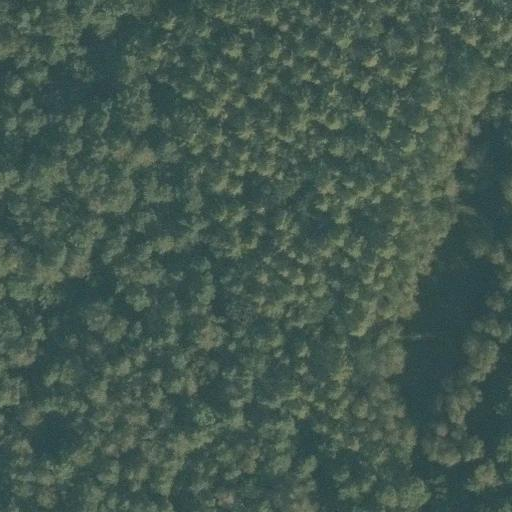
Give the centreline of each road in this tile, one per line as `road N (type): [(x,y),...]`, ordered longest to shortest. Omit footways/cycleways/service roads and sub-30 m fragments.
road 1 (track): [(468,511),(511,333)]
road 2 (track): [(0,56),(138,0)]
